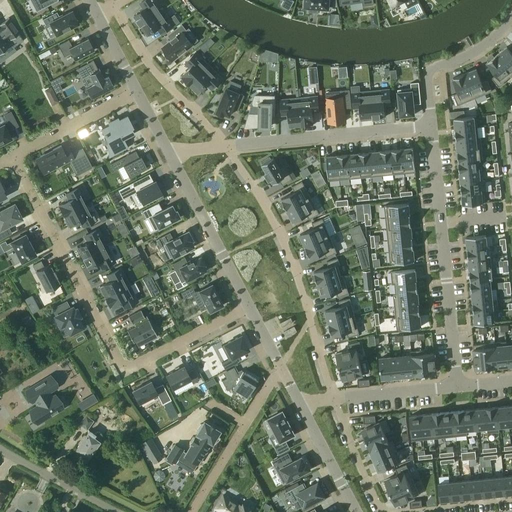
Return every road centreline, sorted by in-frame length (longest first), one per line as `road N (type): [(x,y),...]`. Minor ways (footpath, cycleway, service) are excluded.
road 1 (residential): [(11,158),(123,370),(249,308)]
road 2 (residential): [(332,398),(277,230),(221,146)]
road 3 (residential): [(430,124),(456,387)]
road 4 (residential): [(430,124),(221,146)]
road 5 (residential): [(221,146),(145,61),(112,7)]
road 6 (residential): [(169,155),(249,308)]
road 7 (residential): [(281,366),(191,511)]
road 8 (residential): [(511,17),(478,50),(425,75),(430,124)]
road 9 (residential): [(136,93),(11,158)]
road 10 (unclassified): [(114,511),(0,450)]
road 11 (residential): [(456,387),(332,398)]
road 12 (residential): [(380,511),(332,398)]
road 13 (residential): [(301,404),(355,511)]
